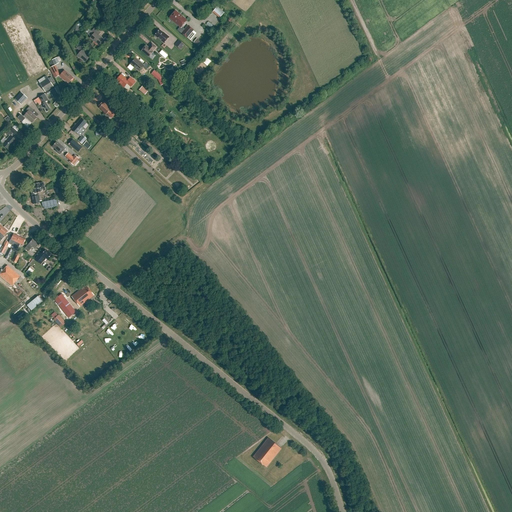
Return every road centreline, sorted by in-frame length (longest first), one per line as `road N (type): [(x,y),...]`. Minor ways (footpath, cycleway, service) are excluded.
road 1 (tertiary): [(343,511),(316,451),(6,196)]
road 2 (unclassified): [(0,175),(156,0)]
road 3 (track): [(73,99),(181,198)]
